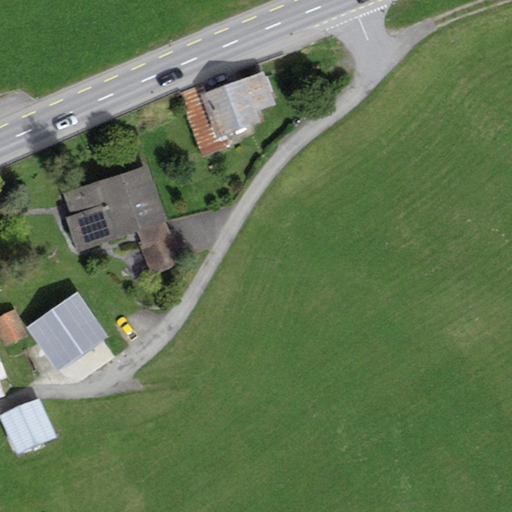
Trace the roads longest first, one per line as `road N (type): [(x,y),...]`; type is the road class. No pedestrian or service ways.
road 1 (residential): [(347,0),(372,55),(369,76),(275,164),(181,312),(101,384),(32,394),(0,409)]
road 2 (primary): [(0,145),(337,0)]
road 3 (track): [(369,45),(511,0)]
